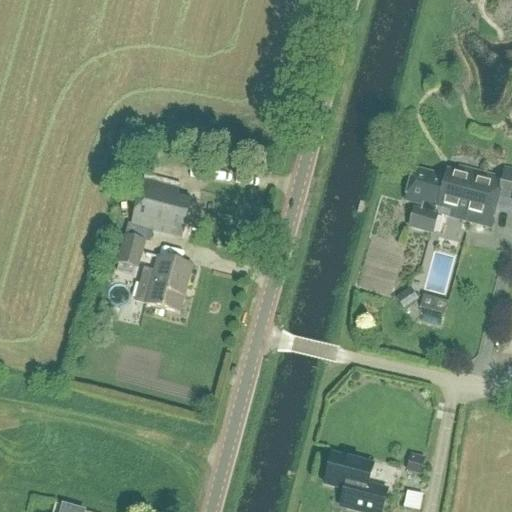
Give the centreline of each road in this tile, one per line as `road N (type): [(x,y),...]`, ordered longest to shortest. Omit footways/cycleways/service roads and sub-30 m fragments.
road 1 (tertiary): [(256,337),(349,0)]
road 2 (tertiary): [(209,511),(256,337)]
